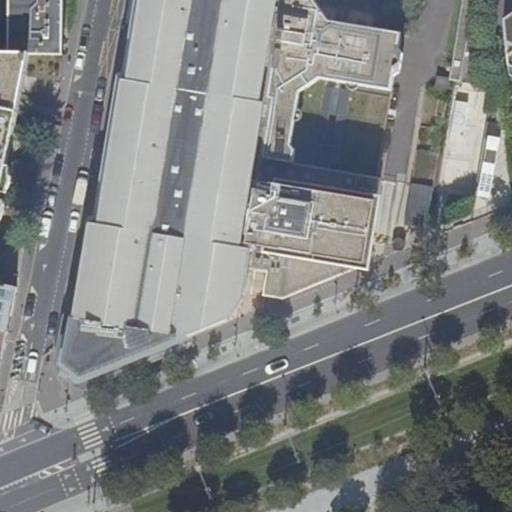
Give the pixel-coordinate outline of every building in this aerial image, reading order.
[(30,54),(64,55),(64,36),(65,0),(10,0),(11,6),(11,13),(10,21),(10,54),(30,54)] [(139,0),(133,40),(127,75),(126,76),(124,75),(122,77),(117,104),(98,220),(93,219),(84,273),(76,318),(75,319),(72,319),(69,337),(63,364),(82,381),(114,368),(175,343),(229,321),(240,305),(243,300),(250,268),(254,246),(254,245),(254,244),(253,243),(252,243),(250,244),(272,101),(272,99),(271,99),(270,99),(284,0),(139,0)] [(254,246),(250,268),(269,271),(265,295),(286,298),(326,282),(366,266),(382,177),(379,176),(398,74),(402,71),(403,70),(407,52),(406,50),(402,47),(410,0),(284,0),(270,99),(271,99),(272,99),(272,101),(250,244),(252,243),(253,243),(254,244),(254,245),(254,246)] [(488,85),(466,80),(479,0),(469,0),(435,190),(469,196),(488,85)] [(511,12),(502,20),(506,66),(511,68),(511,12)] [(0,53),(0,105),(19,110),(21,98),(24,82),(26,72),(30,54),(10,54),(0,53)] [(0,200),(1,197),(7,168),(13,136),(18,114),(19,110),(0,105),(0,200)] [(17,289),(0,284),(0,329),(8,332),(9,326),(17,289)] [(5,347),(8,332),(0,329),(0,360),(2,361),(5,347)]
